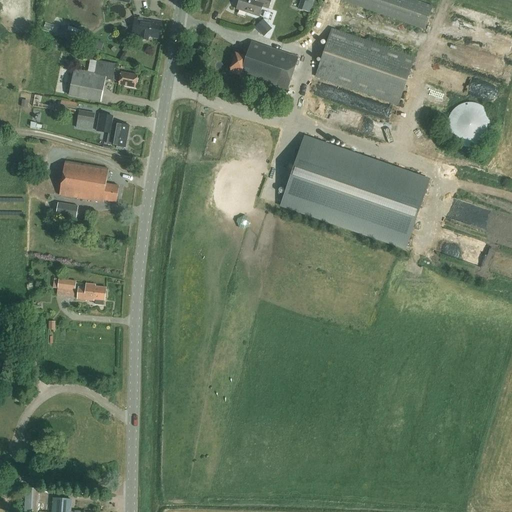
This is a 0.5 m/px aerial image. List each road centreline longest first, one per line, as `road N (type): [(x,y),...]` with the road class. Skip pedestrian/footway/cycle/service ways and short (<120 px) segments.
road 1 (tertiary): [(130,511),(136,279),(181,0)]
road 2 (track): [(154,165),(0,129)]
road 3 (unknown): [(130,494),(0,485)]
